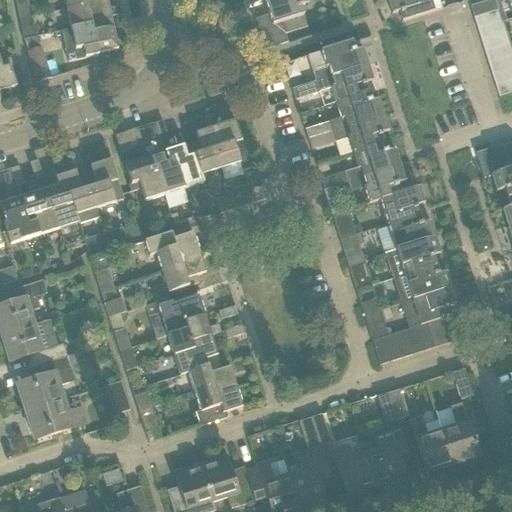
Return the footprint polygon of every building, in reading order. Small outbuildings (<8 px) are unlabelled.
[(18,21),(30,19),(26,0),(18,0),(14,1),(18,21)] [(55,0),(56,1),(61,0),(64,0),(67,11),(86,7),(88,14),(115,9),(115,8),(109,9),(106,0),(55,0)] [(300,7),(308,4),(306,0),(265,0),(263,1),(268,16),(254,20),(262,42),(284,35),(306,28),(300,7)] [(438,0),(432,0),(429,1),(428,0),(386,0),(391,15),(398,13),(401,22),(442,10),(438,0)] [(473,18),(497,11),(493,0),(490,0),(469,7),(473,18)] [(115,9),(88,14),(86,7),(67,11),(70,30),(71,31),(90,27),(92,34),(113,30),(110,17),(116,16),(115,9)] [(229,23),(238,20),(235,11),(220,15),(229,23)] [(477,30),(501,22),(497,11),(473,18),(477,30)] [(22,40),(34,38),(30,19),(18,21),(22,40)] [(480,41),(504,33),(501,22),(477,30),(480,41)] [(71,31),(70,30),(61,32),(67,63),(98,57),(97,54),(117,50),(113,30),(92,34),(90,27),(71,31)] [(484,52),(508,44),(504,33),(480,41),(484,52)] [(264,50),(287,43),(284,35),(262,42),(264,50)] [(307,57),(315,83),(368,66),(362,50),(354,52),(351,43),(307,57)] [(487,63),(511,56),(508,44),(484,52),(487,63)] [(50,79),(49,78),(40,49),(27,53),(37,83),(50,79)] [(491,75),(511,67),(511,57),(511,56),(487,63),(491,75)] [(9,59),(0,61),(0,67),(1,70),(10,67),(11,66),(9,59)] [(315,83),(291,90),(295,101),(318,94),(318,93),(331,88),(336,104),(368,94),(365,84),(373,82),(368,66),(315,83)] [(10,67),(1,70),(0,67),(0,92),(16,87),(10,67)] [(494,86),(511,80),(511,67),(491,75),(494,86)] [(499,97),(511,92),(511,80),(494,86),(498,97),(499,97)] [(378,100),(370,102),(368,94),(336,104),(341,120),(326,125),(329,134),(384,117),(378,100)] [(384,117),(331,133),(334,144),(347,140),(351,154),(383,144),(381,135),(389,132),(384,117)] [(245,135),(240,137),(235,121),(215,127),(222,148),(213,151),(219,170),(238,164),(241,172),(255,167),(245,135)] [(179,135),(168,139),(162,122),(154,124),(159,141),(169,174),(177,172),(183,190),(203,184),(201,176),(191,148),(184,150),(179,135)] [(213,151),(222,148),(215,127),(195,134),(198,146),(191,148),(201,176),(219,170),(213,151)] [(159,141),(148,145),(143,128),(134,130),(144,159),(150,180),(158,178),(163,196),(183,190),(177,172),(169,174),(159,141)] [(120,154),(128,151),(123,134),(115,136),(120,154)] [(509,170),(511,169),(511,142),(501,146),(509,170)] [(394,150),(386,153),(383,144),(351,154),(356,169),(320,180),(323,190),(344,184),(345,184),(400,167),(394,150)] [(490,177),(509,170),(501,146),(475,154),(483,179),(490,177)] [(158,178),(150,180),(144,159),(124,165),(132,192),(140,190),(144,202),(163,196),(158,178)] [(34,181),(43,178),(37,161),(29,164),(34,181)] [(93,179),(86,181),(95,210),(115,203),(122,201),(116,181),(110,161),(89,167),(93,179)] [(86,181),(79,183),(72,163),(52,170),(57,187),(62,201),(69,198),(78,224),(86,221),(83,213),(95,210),(86,181)] [(15,187),(23,185),(18,167),(10,170),(15,187)] [(397,185),(405,183),(400,167),(345,184),(348,193),(361,189),(366,205),(419,188),(419,187),(399,193),(397,185)] [(511,169),(509,170),(490,177),(495,192),(503,190),(506,199),(511,196),(511,169)] [(19,199),(7,202),(0,180),(0,208),(5,224),(3,225),(9,245),(39,236),(34,218),(26,220),(19,199)] [(45,214),(38,193),(36,185),(27,187),(30,195),(19,199),(26,220),(34,218),(39,236),(59,230),(53,212),(45,214)] [(69,198),(62,201),(57,187),(38,193),(45,214),(53,212),(59,230),(78,224),(69,198)] [(232,210),(266,200),(261,187),(228,197),(232,210)] [(416,206),(424,204),(419,188),(366,205),(378,201),(386,226),(419,216),(416,206)] [(511,196),(506,199),(509,208),(501,211),(507,228),(511,225),(511,196)] [(220,215),(232,210),(228,197),(215,201),(220,215)] [(335,229),(350,224),(346,211),(331,216),(335,229)] [(430,222),(422,225),(419,216),(386,226),(394,251),(383,254),(383,255),(435,238),(430,222)] [(108,245),(138,236),(136,227),(122,231),(121,229),(104,234),(108,245)] [(192,234),(173,240),(171,234),(144,242),(149,257),(155,255),(162,275),(181,268),(179,261),(199,254),(192,234)] [(86,251),(106,245),(103,235),(83,241),(86,251)] [(342,251),(361,245),(358,236),(339,242),(342,251)] [(435,238),(384,255),(392,280),(398,278),(435,266),(432,257),(440,254),(435,238)] [(196,276),(205,273),(199,254),(179,261),(181,268),(162,275),(167,293),(198,284),(196,276)] [(360,254),(345,258),(347,267),(362,262),(360,254)] [(36,274),(49,271),(46,260),(33,263),(36,274)] [(351,279),(367,274),(362,262),(347,267),(351,279)] [(398,278),(392,280),(400,305),(410,302),(451,289),(446,272),(438,275),(435,266),(398,278)] [(100,295),(112,291),(106,271),(94,275),(100,295)] [(35,299),(44,297),(40,282),(2,294),(3,295),(12,292),(15,302),(0,307),(0,335),(1,338),(34,328),(29,312),(38,309),(35,299)] [(410,302),(400,305),(408,331),(417,328),(428,325),(439,321),(451,317),(448,307),(456,305),(451,289),(410,302)] [(121,300),(115,302),(112,291),(100,295),(107,319),(125,314),(121,300)] [(185,323),(204,317),(197,297),(171,305),(170,303),(157,307),(166,338),(187,331),(185,323)] [(363,318),(379,313),(375,300),(359,305),(363,318)] [(220,321),(237,315),(234,307),(217,313),(220,321)] [(367,330),(383,325),(379,313),(363,318),(367,330)] [(216,326),(208,328),(204,317),(185,323),(187,331),(166,338),(173,357),(193,351),(191,344),(210,337),(210,336),(218,334),(216,326)] [(459,341),(454,327),(451,317),(439,321),(447,344),(459,341)] [(435,348),(447,344),(439,321),(428,325),(435,348)] [(424,352),(435,348),(428,325),(417,328),(424,352)] [(226,340),(243,335),(241,327),(224,332),(226,340)] [(48,337),(37,340),(34,328),(1,338),(9,363),(33,356),(36,368),(38,367),(39,368),(75,357),(75,355),(65,358),(62,345),(51,349),(48,337)] [(412,355),(424,352),(417,328),(408,331),(405,332),(412,355)] [(119,353),(129,350),(123,329),(113,332),(119,353)] [(401,359),(412,355),(405,332),(395,335),(394,336),(401,359)] [(390,363),(401,359),(394,336),(387,338),(383,339),(390,363)] [(213,357),(216,356),(210,337),(191,344),(193,351),(173,357),(179,377),(187,374),(215,365),(213,357)] [(379,366),(390,363),(383,339),(371,343),(379,366)] [(70,369),(78,366),(75,357),(39,368),(42,378),(16,386),(25,414),(62,402),(58,388),(74,383),(70,369)] [(229,368),(217,372),(215,365),(187,374),(193,393),(213,387),(216,395),(236,388),(229,368)] [(460,401),(472,397),(463,370),(451,374),(460,401)] [(114,416),(128,412),(119,384),(105,389),(114,416)] [(236,388),(216,395),(213,387),(193,393),(199,412),(195,413),(200,428),(226,419),(224,413),(242,408),(236,388)] [(396,421),(407,417),(399,391),(387,394),(396,421)] [(138,412),(151,407),(147,393),(133,398),(138,412)] [(408,462),(396,421),(387,394),(376,398),(388,434),(374,438),(379,452),(364,456),(375,491),(404,481),(399,465),(408,462)] [(80,408),(65,412),(62,402),(25,414),(34,441),(85,425),(80,408)] [(449,409),(434,414),(436,421),(440,432),(451,467),(455,466),(458,469),(468,466),(470,466),(470,465),(479,462),(477,458),(479,458),(462,404),(449,408),(449,409)] [(145,433),(158,429),(151,407),(138,412),(145,433)] [(322,415),(311,418),(320,449),(321,449),(322,455),(327,471),(335,468),(338,476),(339,476),(347,499),(375,491),(364,456),(350,461),(346,447),(333,451),(322,415)] [(420,417),(408,421),(425,475),(451,467),(440,432),(436,421),(423,425),(420,417)] [(330,478),(321,449),(320,449),(306,454),(297,457),(301,472),(286,477),(297,511),(307,511),(325,506),(317,482),(330,478)] [(245,477),(234,480),(226,457),(199,465),(213,511),(214,511),(215,511),(212,503),(226,499),(229,510),(253,503),(245,477)] [(213,511),(199,465),(173,474),(180,497),(169,501),(172,511),(213,511)] [(297,511),(286,477),(273,481),(268,466),(244,473),(245,477),(253,503),(253,502),(266,498),(270,511),(297,511)] [(147,511),(140,488),(115,495),(120,511),(147,511)] [(63,511),(60,503),(59,499),(36,507),(37,511),(63,511)] [(90,511),(88,504),(75,508),(72,499),(60,503),(63,511),(90,511)]
